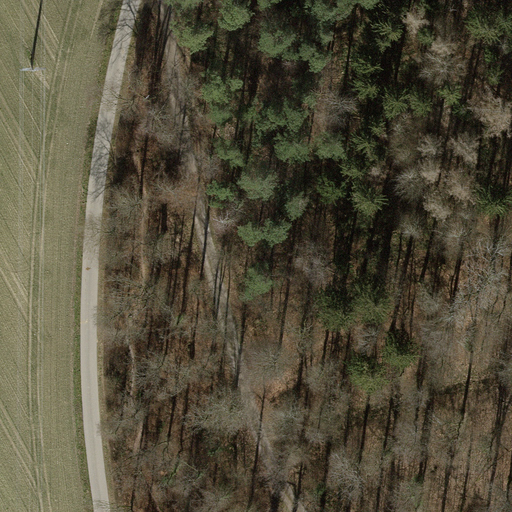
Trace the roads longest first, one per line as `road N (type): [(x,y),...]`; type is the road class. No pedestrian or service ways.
road 1 (track): [(100,511),(91,422),(93,225),(100,151),(134,0)]
road 2 (track): [(301,511),(253,443),(169,96)]
